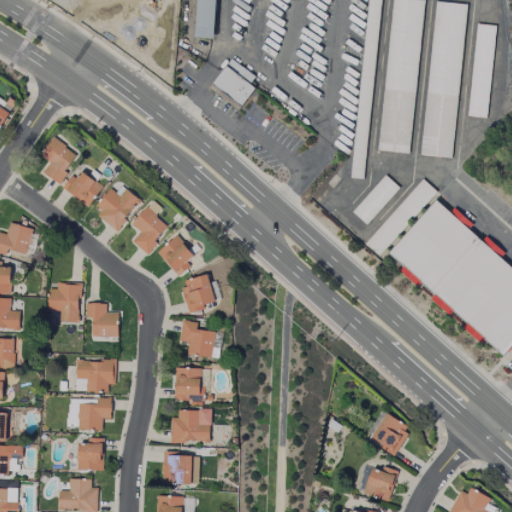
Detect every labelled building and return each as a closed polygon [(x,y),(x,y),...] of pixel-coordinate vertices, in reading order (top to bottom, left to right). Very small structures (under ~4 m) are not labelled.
[(197,0),(195,37),(215,38),(216,0),(197,0)] [(384,0),(366,181),(354,180),(372,0),(384,0)] [(404,0),(426,2),(411,154),(379,151),(393,0),(404,0)] [(437,3),(421,155),(452,158),(468,6),(437,3)] [(476,25),(466,117),(487,119),(496,27),(476,25)] [(227,68),(212,87),(244,112),(258,93),(227,68)] [(0,129),(10,112),(0,106),(0,129)] [(59,184),(67,174),(64,172),(76,155),(54,138),(34,165),(59,184)] [(87,207),(103,187),(79,169),(64,189),(87,207)] [(351,213),(366,226),(399,189),(384,175),(351,213)] [(511,342),(500,356),(484,342),(481,346),(460,329),(464,324),(452,313),(448,317),(428,300),(432,296),(421,286),(417,289),(396,271),(400,267),(384,253),(379,258),(364,246),(422,179),(437,192),(431,199),(447,213),(451,208),(472,227),(468,232),(480,242),(484,237),(504,254),(500,259),(511,269),(511,342)] [(116,230),(141,202),(126,189),(119,197),(111,189),(93,209),(116,230)] [(148,255),(158,243),(155,241),(167,226),(155,217),(162,208),(151,200),(131,225),(140,232),(131,242),(148,255)] [(0,253),(6,255),(8,250),(25,254),(32,229),(10,223),(6,234),(0,232),(0,253)] [(34,255),(36,232),(31,231),(28,254),(34,255)] [(196,258),(176,236),(157,253),(177,275),(196,258)] [(11,267),(0,267),(0,262),(0,261),(0,293),(10,294),(11,267)] [(188,313),(205,310),(204,304),(214,303),(209,275),(181,280),(188,313)] [(59,322),(80,322),(79,283),(56,283),(56,289),(47,289),(48,311),(59,311),(59,322)] [(0,329),(20,329),(19,311),(10,311),(10,298),(0,298),(0,329)] [(92,337),(118,337),(118,312),(106,312),(106,304),(86,303),(85,318),(92,318),(92,337)] [(197,330),(197,322),(181,321),(179,342),(188,343),(187,355),(211,357),(214,332),(197,330)] [(0,367),(13,368),(14,339),(0,338),(0,367)] [(76,378),(86,378),(86,392),(108,392),(108,385),(116,385),(116,360),(76,360),(76,378)] [(78,430),(102,430),(102,419),(111,419),(111,398),(97,398),(96,405),(78,404),(78,430)] [(210,410),(178,410),(178,418),(170,418),(170,442),(210,443),(210,410)] [(394,456),(410,426),(386,414),(373,439),(382,444),(380,448),(394,456)] [(76,470),(102,471),(103,439),(87,438),(87,444),(77,443),(76,470)] [(23,446),(0,445),(0,472),(18,473),(18,459),(22,460),(23,446)] [(199,457),(180,456),(180,452),(163,452),(162,484),(198,485),(199,457)] [(397,471),(382,467),(381,471),(370,467),(362,493),(388,501),(397,471)] [(97,511),(98,487),(91,487),(91,479),(69,479),(68,491),(59,491),(58,510),(97,511)] [(460,491),(448,511),(493,511),(496,508),(487,504),(490,498),(471,487),(467,494),(460,491)] [(0,488),(0,511),(17,511),(17,489),(0,488)] [(156,511),(182,511),(183,497),(157,496),(156,511)]
